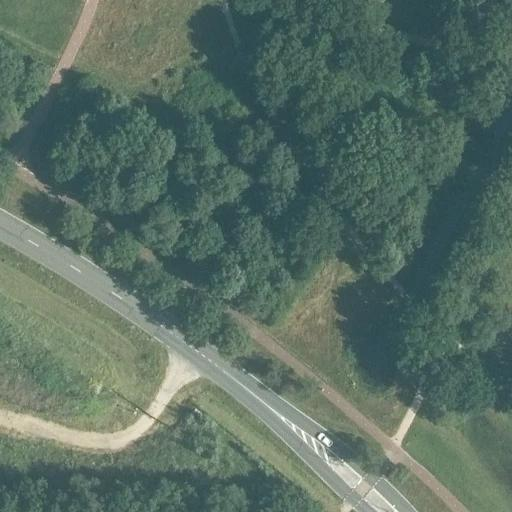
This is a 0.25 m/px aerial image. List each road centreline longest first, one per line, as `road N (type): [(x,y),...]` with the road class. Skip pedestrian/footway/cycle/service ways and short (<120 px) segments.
road 1 (secondary): [(244,389),(67,265),(0,228)]
road 2 (secondary): [(403,511),(299,418),(244,389)]
road 3 (secondary): [(244,389),(363,511)]
